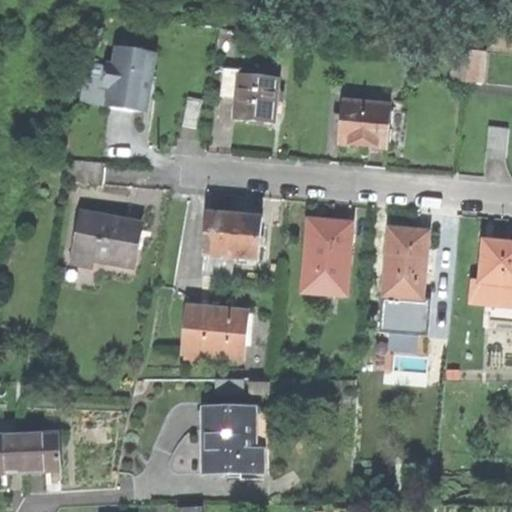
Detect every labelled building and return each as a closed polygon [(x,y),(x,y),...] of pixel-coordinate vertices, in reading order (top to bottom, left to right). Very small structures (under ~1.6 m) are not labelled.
[(255,37),(255,47),(266,48),(267,37),(255,37)] [(451,83),(466,84),(468,52),(453,50),(451,83)] [(82,105),(147,116),(152,89),(157,58),(120,52),(117,69),(88,65),(82,105)] [(484,53),(468,52),(466,84),(482,85),(484,53)] [(221,100),(236,101),(238,78),(264,80),(264,74),(224,71),(221,100)] [(236,101),(234,122),(255,124),(274,125),(276,104),(277,94),(278,81),(264,80),(238,78),(236,101)] [(187,98),(182,127),(196,130),(201,101),(187,98)] [(362,149),(387,151),(390,108),(343,104),(342,118),(334,117),(333,133),(340,134),(339,147),(362,149)] [(485,159),(504,161),(507,131),(488,129),(485,159)] [(68,183),(104,188),(107,167),(71,161),(68,183)] [(143,225),(84,214),(77,252),(96,256),(95,261),(135,269),(139,249),(143,225)] [(235,262),(261,264),(264,222),(239,220),(210,218),(207,260),(235,262)] [(307,293),(346,296),(352,229),(331,227),(313,226),(307,293)] [(394,233),(389,301),(428,304),(433,236),(412,235),(394,233)] [(486,288),(511,289),(511,248),(508,248),(488,247),(486,284),(486,288)] [(234,281),(235,262),(207,260),(206,279),(234,281)] [(511,310),(511,289),(486,288),(486,284),(475,283),(473,308),(487,309),(511,310)] [(250,315),(188,309),(186,329),(184,355),(186,355),(203,356),(246,360),(250,315)] [(511,325),(511,310),(487,309),(487,317),(493,318),(493,324),(511,325)] [(202,365),(203,356),(186,355),(186,363),(202,365)] [(220,381),(220,394),(247,394),(246,381),(220,381)] [(251,410),(205,410),(205,476),(235,476),(265,476),(265,452),(251,452),(251,410)] [(62,436),(26,437),(28,474),(43,474),(63,473),(62,436)] [(0,438),(0,475),(8,475),(28,474),(26,437),(0,438)] [(360,464),(360,489),(380,489),(380,483),(387,483),(388,474),(392,474),(392,465),(360,464)]
